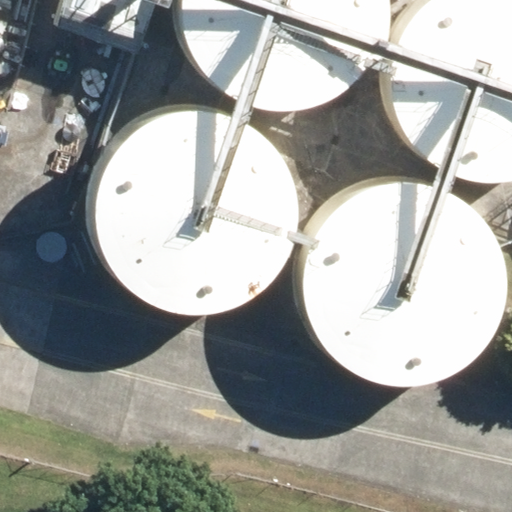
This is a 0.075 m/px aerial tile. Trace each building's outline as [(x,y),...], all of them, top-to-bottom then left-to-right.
[(147,0),(51,0),(42,32),(129,59),(147,0)] [(190,65),(214,91),(246,107),(281,111),(315,102),(345,83),(366,55),(376,21),(374,0),(174,0),(174,3),(176,33),(190,65)] [(399,141),(423,167),(455,183),(490,187),(511,181),(511,0),(430,0),(426,2),(404,23),(389,49),(382,79),(385,109),(399,141)] [(94,267),(118,293),(149,309),(184,313),(219,304),(248,285),(269,257),(280,223),(277,188),(264,156),(239,130),(208,114),(178,110),(148,115),(121,128),(99,149),(84,175),(77,205),(80,235),(94,267)] [(308,346),(332,371),(364,387),(399,391),(433,383),(463,364),(484,336),(494,302),(492,267),(478,235),(454,209),(422,193),(392,189),(362,194),(335,207),(313,228),(298,254),(292,283),(294,314),(308,346)]
